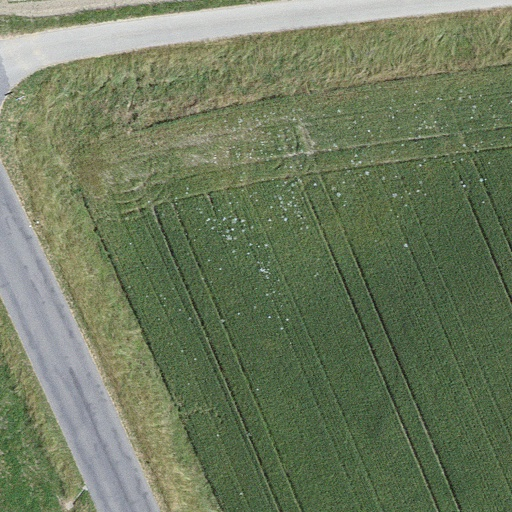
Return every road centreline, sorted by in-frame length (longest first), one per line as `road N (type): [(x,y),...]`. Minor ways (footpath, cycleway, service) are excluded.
road 1 (track): [(0,64),(187,20),(466,0)]
road 2 (tertiary): [(132,511),(0,231)]
